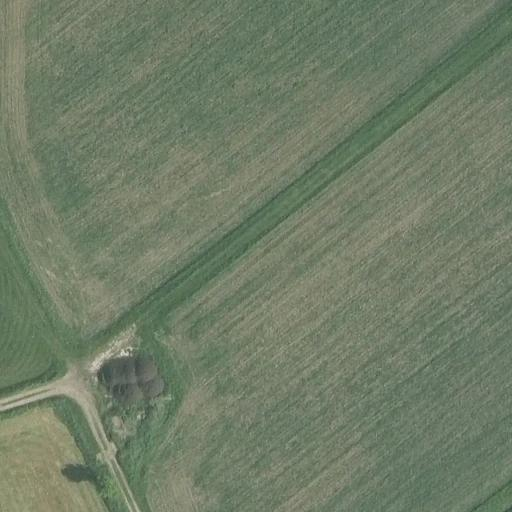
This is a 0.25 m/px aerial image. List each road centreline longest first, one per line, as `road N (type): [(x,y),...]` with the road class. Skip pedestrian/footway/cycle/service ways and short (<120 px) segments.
road 1 (track): [(64,380),(511,23)]
road 2 (track): [(122,511),(64,380)]
